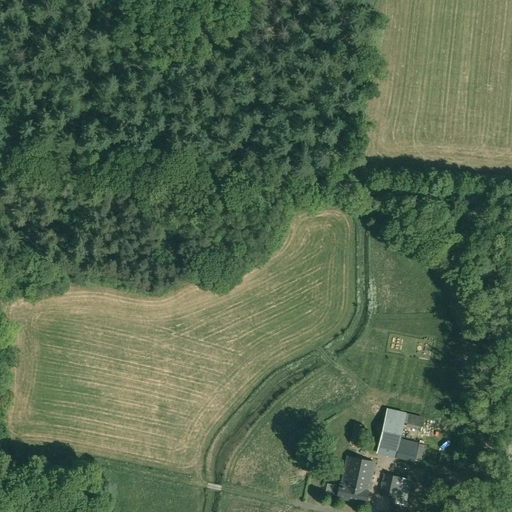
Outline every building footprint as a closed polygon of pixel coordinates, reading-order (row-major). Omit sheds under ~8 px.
[(386,409),(379,443),(398,447),(400,438),(404,422),(406,413),(386,409)] [(354,423),(351,440),(363,442),(366,425),(354,423)] [(398,447),(397,452),(415,456),(418,443),(400,438),(398,447)] [(335,486),(333,496),(366,503),(374,463),(348,457),(342,487),(335,486)] [(407,478),(404,477),(383,474),(380,495),(404,500),(407,478)] [(378,499),(376,508),(389,511),(391,503),(378,499)]
